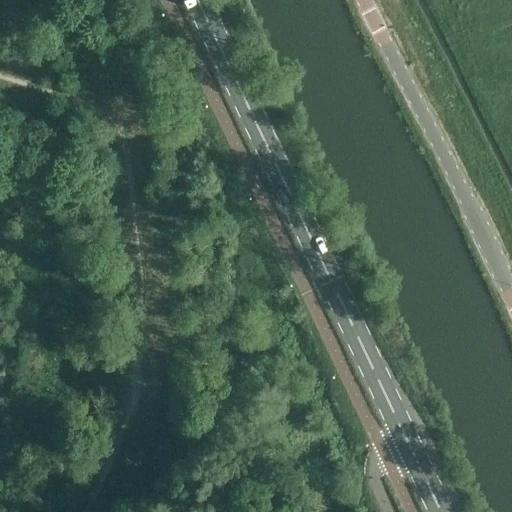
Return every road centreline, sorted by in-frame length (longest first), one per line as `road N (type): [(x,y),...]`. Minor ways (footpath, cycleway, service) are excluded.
road 1 (tertiary): [(439,511),(195,0)]
road 2 (unclassified): [(511,302),(363,0)]
